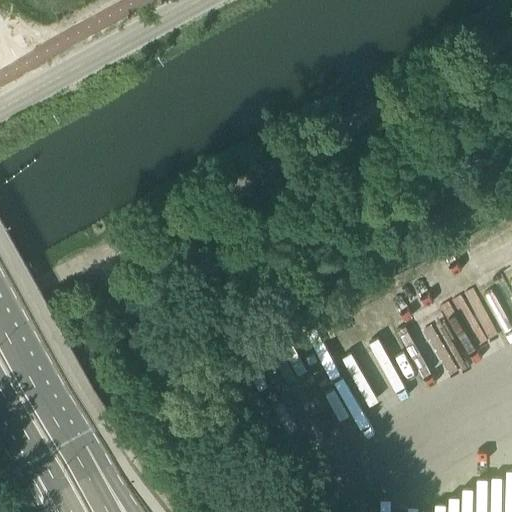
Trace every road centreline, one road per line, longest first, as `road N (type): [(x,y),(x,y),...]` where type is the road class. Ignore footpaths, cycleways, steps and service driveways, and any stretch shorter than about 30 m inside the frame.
road 1 (track): [(0,308),(511,40)]
road 2 (unclassified): [(0,111),(200,0)]
road 3 (primary): [(89,480),(0,316)]
